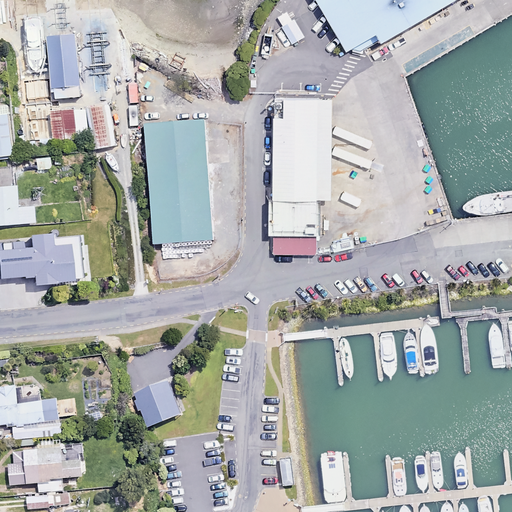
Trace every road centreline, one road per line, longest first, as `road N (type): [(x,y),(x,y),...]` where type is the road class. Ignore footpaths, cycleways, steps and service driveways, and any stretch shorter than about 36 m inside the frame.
road 1 (unknown): [(262,285),(254,117),(274,80),(302,69),(386,68),(394,125),(439,256)]
road 2 (residential): [(0,317),(511,246)]
